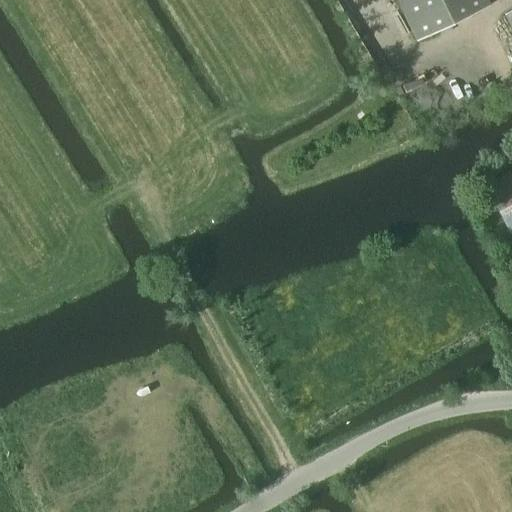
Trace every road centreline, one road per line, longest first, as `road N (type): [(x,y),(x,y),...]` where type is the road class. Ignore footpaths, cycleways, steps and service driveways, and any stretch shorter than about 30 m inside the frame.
road 1 (tertiary): [(246,511),(415,418),(511,399)]
road 2 (track): [(511,87),(496,61),(391,52),(357,0)]
